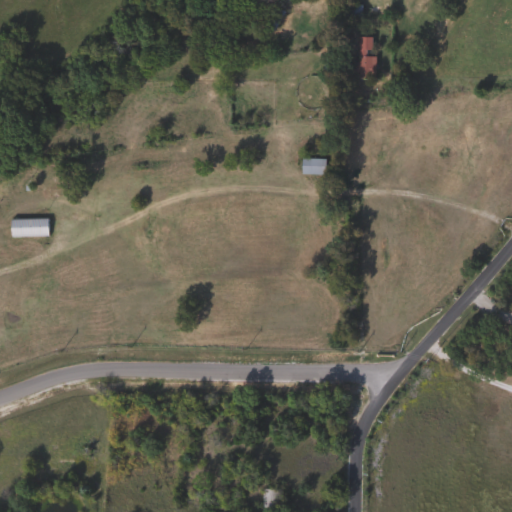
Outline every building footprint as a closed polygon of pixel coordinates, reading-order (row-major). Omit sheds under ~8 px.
[(269,31),(257,25),(267,5),(279,12),(269,31)] [(356,5),(356,23),(344,23),(344,5),(356,5)] [(355,63),(355,57),(371,57),(371,79),(353,79),(353,73),(346,73),(346,63),(355,63)] [(297,175),(297,159),(321,159),(321,175),(297,175)] [(43,219),(43,237),(5,237),(5,219),(43,219)] [(276,489),(276,511),(257,511),(257,489),(276,489)]
